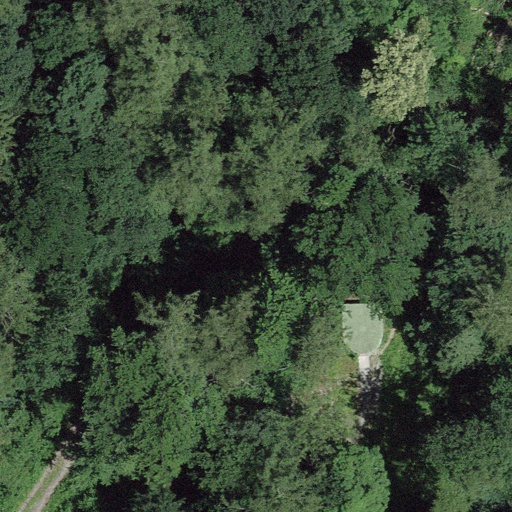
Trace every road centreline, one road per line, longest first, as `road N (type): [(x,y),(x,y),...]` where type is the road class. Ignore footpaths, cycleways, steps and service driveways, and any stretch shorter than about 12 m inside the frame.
road 1 (track): [(213,346),(119,393),(23,511)]
road 2 (track): [(354,417),(213,346)]
